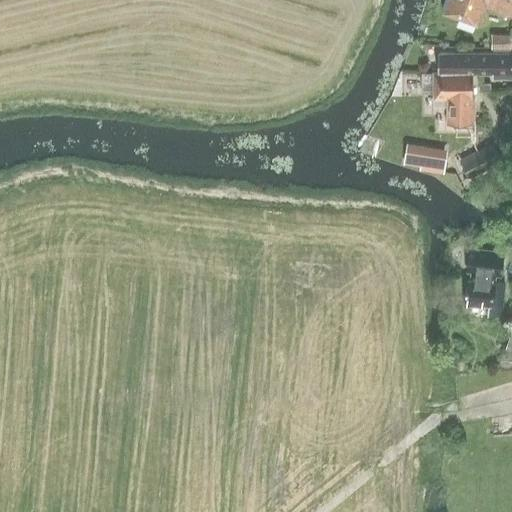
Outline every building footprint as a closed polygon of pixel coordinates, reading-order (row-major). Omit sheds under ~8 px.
[(511,16),(511,0),(448,0),(444,12),(477,25),(485,6),(511,16)] [(491,48),(510,48),(510,35),(491,35),(491,48)] [(481,73),(492,73),(492,78),(511,77),(511,52),(439,52),(439,72),(459,72),(459,71),(472,71),(472,73),(481,73)] [(473,73),(481,73),(472,73),(472,71),(459,71),(459,72),(439,72),(433,72),(434,106),(447,106),(447,122),(474,122),(474,96),(473,96),(473,73)] [(493,143),(460,160),(469,177),(502,160),(493,143)] [(420,168),(443,172),(446,155),(407,149),(405,161),(421,164),(420,168)] [(474,272),(473,280),(470,279),(467,302),(489,304),(488,314),(502,316),(505,284),(495,283),(496,276),(501,276),(504,252),(467,248),(464,271),(474,272)]
